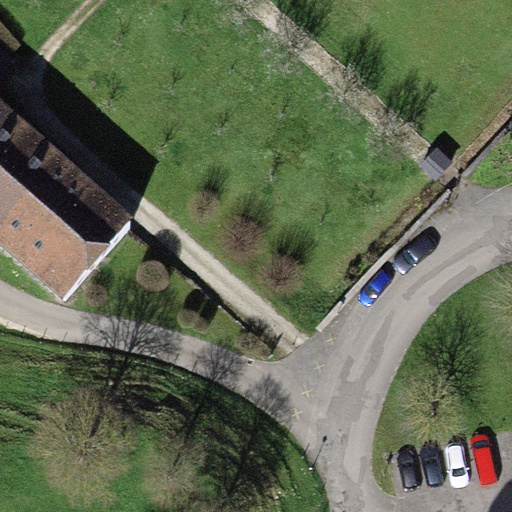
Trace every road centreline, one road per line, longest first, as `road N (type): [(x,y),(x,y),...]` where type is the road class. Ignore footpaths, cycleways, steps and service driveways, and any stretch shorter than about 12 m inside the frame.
road 1 (track): [(359,389),(295,348),(34,113),(28,76),(95,0)]
road 2 (track): [(355,398),(265,382),(0,298)]
road 3 (residential): [(511,236),(444,270),(381,338),(348,427),(350,511)]
